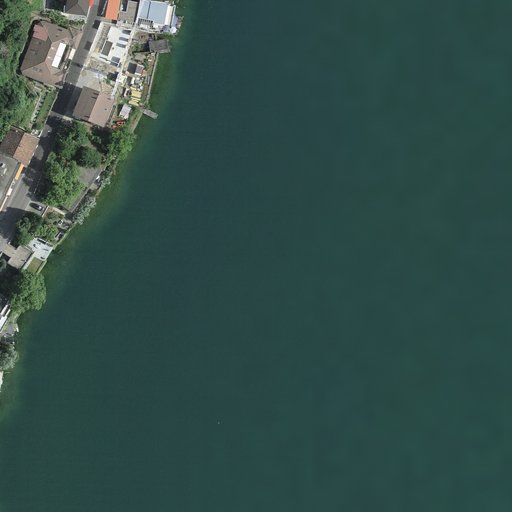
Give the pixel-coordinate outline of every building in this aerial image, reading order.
[(86,16),(88,0),(66,0),(64,13),(86,16)] [(107,0),(104,18),(116,21),(120,0),(107,0)] [(163,25),(167,4),(148,1),(142,0),(140,0),(140,3),(128,1),(126,12),(119,12),(117,20),(135,23),(137,17),(152,21),(152,24),(163,25)] [(20,69),(23,75),(61,89),(83,32),(68,27),(67,30),(42,21),(37,24),(36,25),(34,24),(32,31),(34,31),(20,69)] [(89,55),(121,68),(133,29),(101,23),(89,55)] [(150,52),(168,49),(166,40),(149,42),(150,52)] [(140,76),(143,67),(137,65),(134,74),(140,76)] [(114,98),(83,86),(72,116),(103,128),(114,98)] [(9,126),(0,145),(0,152),(18,160),(17,162),(21,163),(21,164),(26,166),(39,140),(9,126)] [(102,172),(99,154),(85,144),(50,196),(72,213),(102,172)] [(0,207),(21,164),(21,163),(17,162),(18,160),(0,152),(0,207)] [(20,272),(33,254),(20,244),(7,263),(20,272)] [(0,315),(9,299),(0,293),(0,315)]
